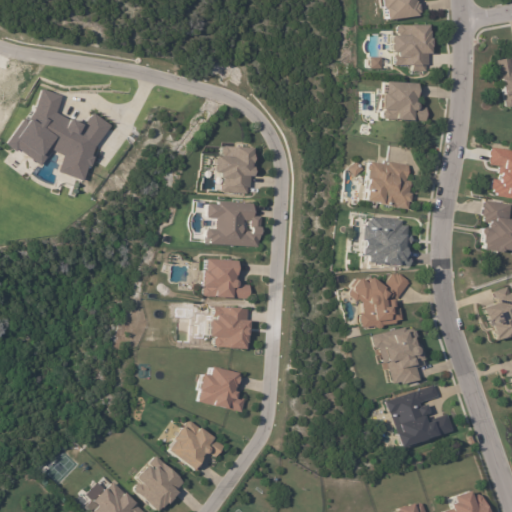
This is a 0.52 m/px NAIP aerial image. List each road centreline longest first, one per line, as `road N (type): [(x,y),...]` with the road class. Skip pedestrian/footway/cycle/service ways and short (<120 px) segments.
road 1 (residential): [(206,511),(265,423),(284,169),(271,135),(246,104),(183,82),(0,50)]
road 2 (residential): [(463,0),(438,264),(445,313),(511,499)]
